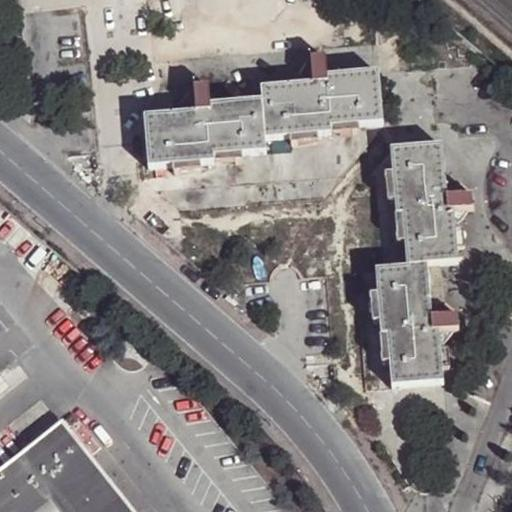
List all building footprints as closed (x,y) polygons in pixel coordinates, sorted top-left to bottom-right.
[(306,137),(322,136),(321,129),(347,127),(373,125),(368,74),(327,78),(319,71),(315,71),(313,64),(301,66),(288,83),(290,93),(252,97),(252,107),(210,112),(209,106),(197,90),(196,85),(182,87),(182,91),(172,104),(173,116),(136,119),(140,171),(163,170),(191,167),(206,164),(206,157),(230,155),(256,151),(256,142),(281,140),(306,137)] [(321,129),(322,136),(349,133),(347,127),(321,129)] [(308,145),(306,137),(281,140),(282,147),(308,145)] [(408,264),(427,262),(459,260),(455,207),(473,207),(473,193),(447,196),(443,144),(391,147),(393,171),(396,199),(397,214),(404,212),(406,241),(408,264)] [(232,162),(230,155),(206,157),(206,164),(232,162)] [(191,167),(163,170),(164,176),(193,173),(191,167)] [(396,199),(393,171),(387,171),(388,200),(396,199)] [(398,241),(406,241),(404,212),(397,214),(398,241)] [(433,315),(427,262),(408,264),(378,267),(379,292),(382,319),(382,333),(389,333),(391,362),(393,384),(444,380),(438,329),(459,327),(459,313),(433,315)] [(382,319),(379,292),(372,292),(374,320),(382,319)] [(383,361),(391,362),(389,333),(382,333),(383,361)] [(0,403),(17,390),(0,369),(0,403)] [(132,511),(55,415),(0,458),(0,511),(132,511)]
